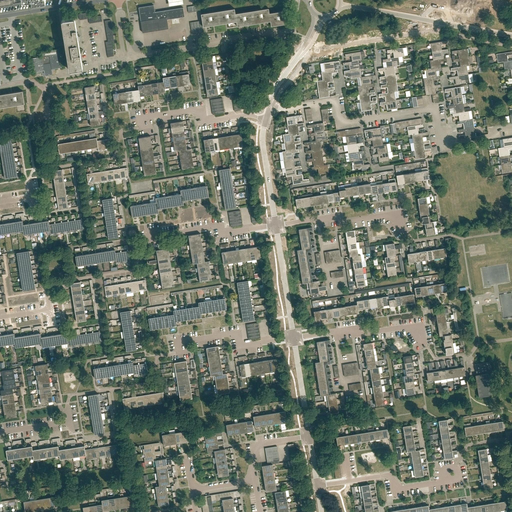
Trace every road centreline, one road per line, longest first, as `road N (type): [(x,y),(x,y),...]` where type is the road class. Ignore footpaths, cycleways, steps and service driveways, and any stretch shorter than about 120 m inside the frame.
road 1 (residential): [(511,127),(440,144),(434,108),(341,123),(338,100),(266,107)]
road 2 (tertiary): [(340,5),(511,36)]
road 3 (residential): [(126,57),(270,33),(283,38)]
road 4 (residential): [(315,487),(388,476),(397,489),(450,474)]
road 5 (residential): [(144,126),(143,117),(195,109),(207,121),(264,116)]
road 6 (residential): [(274,225),(335,216),(337,223),(393,214),(399,220)]
road 7 (residential): [(150,237),(274,225)]
road 8 (residential): [(182,349),(191,340),(237,334),(239,345),(292,338)]
